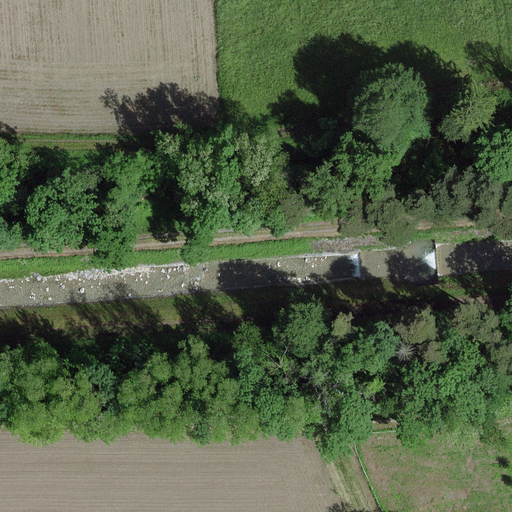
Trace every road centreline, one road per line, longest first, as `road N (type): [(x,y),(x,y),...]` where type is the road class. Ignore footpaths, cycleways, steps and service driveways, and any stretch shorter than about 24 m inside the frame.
road 1 (track): [(0,155),(228,151),(511,79)]
road 2 (track): [(511,292),(0,331)]
road 3 (track): [(511,218),(0,254)]
road 4 (track): [(368,511),(341,425),(0,420)]
